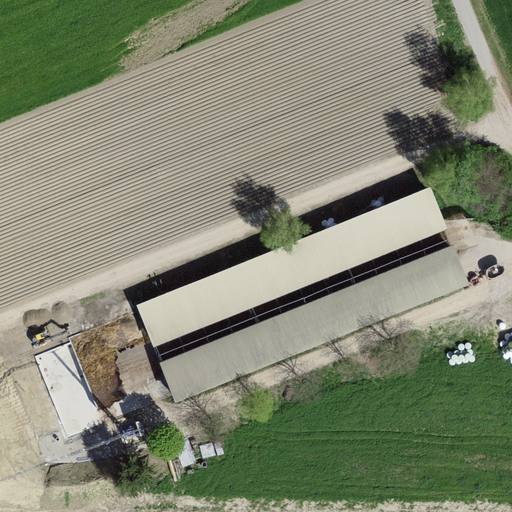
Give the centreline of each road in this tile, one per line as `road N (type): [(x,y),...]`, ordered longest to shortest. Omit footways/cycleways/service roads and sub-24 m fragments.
road 1 (track): [(0,329),(508,123)]
road 2 (track): [(511,130),(461,0)]
